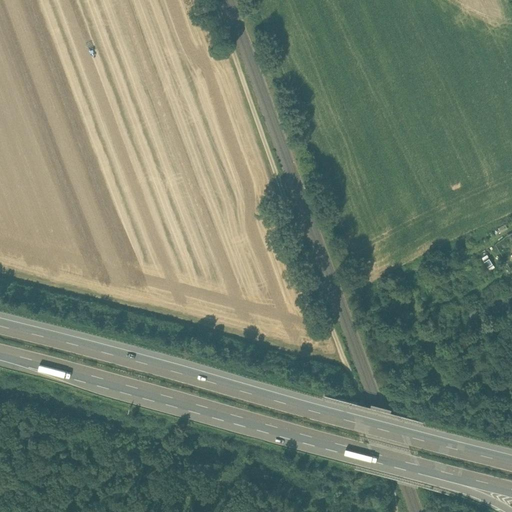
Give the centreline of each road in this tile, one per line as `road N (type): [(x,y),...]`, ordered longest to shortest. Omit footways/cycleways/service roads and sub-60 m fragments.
road 1 (track): [(214,0),(397,511)]
road 2 (motorway): [(511,462),(0,324)]
road 3 (motorway): [(0,355),(420,467)]
